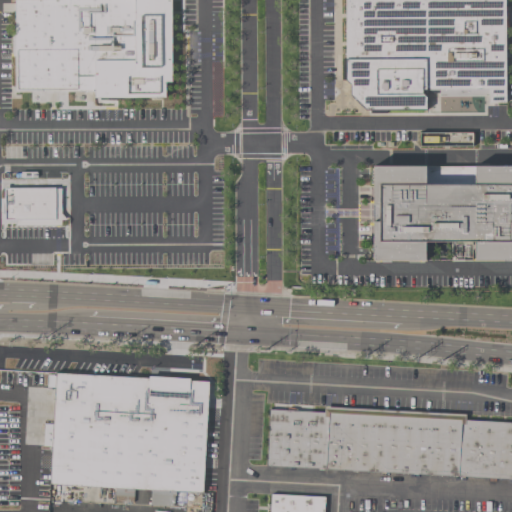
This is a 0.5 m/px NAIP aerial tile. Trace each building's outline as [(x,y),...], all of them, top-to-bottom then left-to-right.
[(14,0),(15,92),(94,92),(94,98),(166,98),(166,83),(172,83),(171,0),(14,0)] [(345,0),(346,80),(350,85),(351,95),(367,111),(425,111),(425,96),(489,96),(489,102),(504,102),(504,0),(345,0)] [(371,167),(371,261),(425,261),(425,242),(474,242),(474,261),(511,260),(511,166),(475,167),(475,184),(426,184),(426,167),(371,167)] [(3,188),(53,188),(53,219),(3,219),(3,188)] [(55,374),(54,391),(28,389),(25,445),(51,446),(48,500),(201,509),(208,383),(55,374)] [(511,425),(268,412),(266,464),(511,476),(511,425)] [(323,499),(322,511),(269,511),(270,496),(323,499)]
